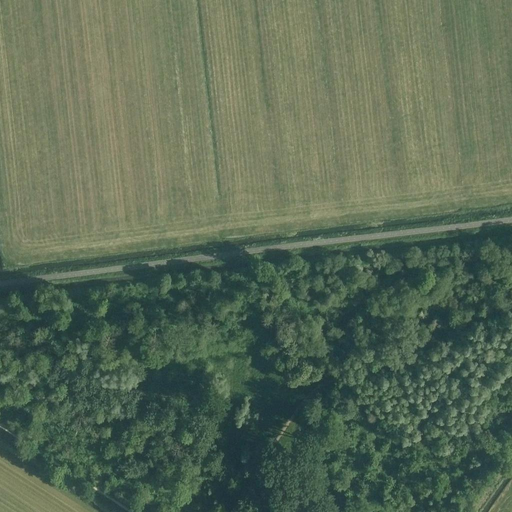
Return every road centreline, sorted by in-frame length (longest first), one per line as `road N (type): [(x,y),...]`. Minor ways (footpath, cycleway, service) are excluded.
road 1 (track): [(511,320),(330,389),(308,416),(307,450),(291,472),(251,488),(234,511)]
road 2 (track): [(129,511),(0,428)]
